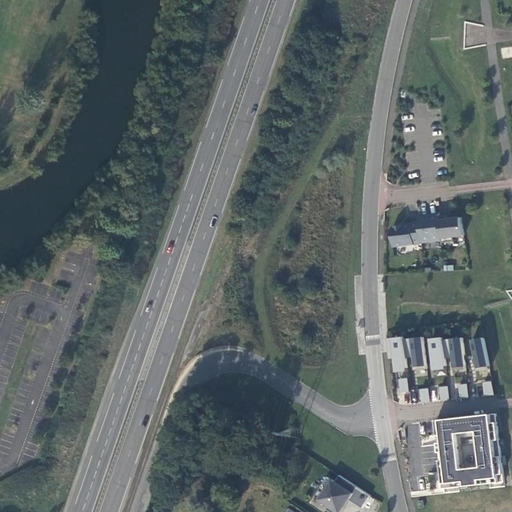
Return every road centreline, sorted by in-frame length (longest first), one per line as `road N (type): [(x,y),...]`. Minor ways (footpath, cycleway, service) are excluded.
road 1 (trunk): [(262,0),(84,511)]
road 2 (trunk): [(111,511),(288,0)]
road 3 (unclassified): [(139,511),(181,390),(210,360),(241,359),(324,408),(382,419)]
road 4 (residential): [(382,419),(370,289),(372,198)]
road 5 (residential): [(372,198),(378,117),(404,0)]
road 6 (residential): [(372,198),(511,183)]
road 7 (residential): [(382,419),(511,402)]
